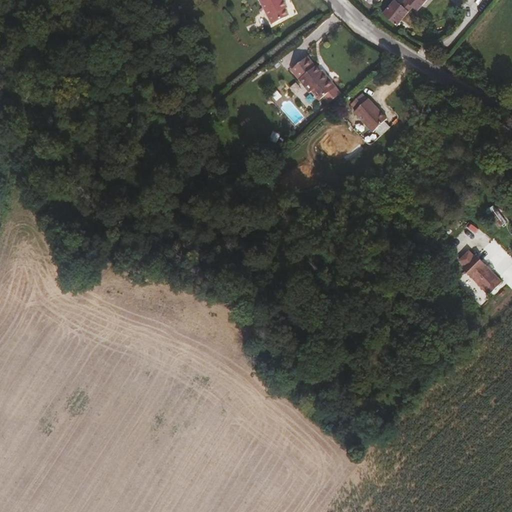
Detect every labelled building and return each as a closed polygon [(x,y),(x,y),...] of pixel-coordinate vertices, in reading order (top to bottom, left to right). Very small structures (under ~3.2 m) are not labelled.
[(284,7),(280,0),(279,0),(278,1),(277,0),(257,0),(269,23),(285,14),(282,8),(284,7)] [(405,0),(400,6),(394,0),(389,0),(379,12),(396,26),(412,7),(416,11),(425,0),(405,0)] [(324,82),(320,78),(322,76),(316,68),(314,69),(306,60),(291,72),(309,95),(310,94),(318,103),(322,100),(334,90),(327,80),(324,82)] [(339,96),(334,90),(322,100),(326,105),(339,96)] [(352,115),(367,103),(361,97),(347,110),(352,115)] [(385,123),(367,103),(352,115),(371,137),(385,123)] [(496,204),(487,209),(498,226),(507,221),(496,204)] [(458,260),(489,293),(504,280),(472,247),(458,260)]
